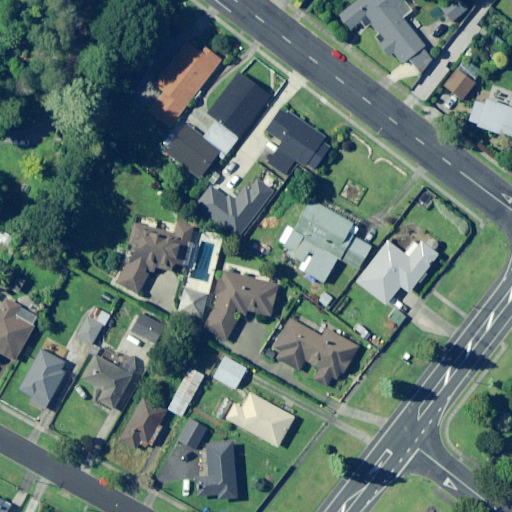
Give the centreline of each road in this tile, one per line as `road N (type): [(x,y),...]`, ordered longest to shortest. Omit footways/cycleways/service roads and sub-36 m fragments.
road 1 (residential): [(233,0),(511,208)]
road 2 (tertiary): [(404,435),(511,292)]
road 3 (residential): [(0,439),(126,511)]
road 4 (residential): [(505,511),(404,435)]
